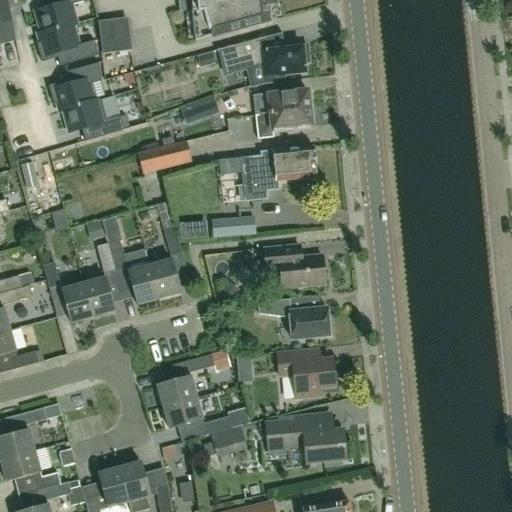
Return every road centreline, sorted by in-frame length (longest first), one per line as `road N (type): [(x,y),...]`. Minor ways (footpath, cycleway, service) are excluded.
road 1 (tertiary): [(407,511),(356,0)]
road 2 (residential): [(511,355),(476,0)]
road 3 (residential): [(111,353),(134,421),(130,435),(83,453)]
